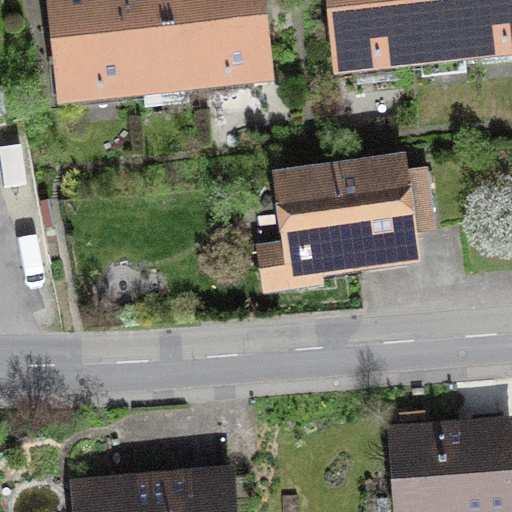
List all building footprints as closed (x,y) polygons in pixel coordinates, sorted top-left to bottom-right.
[(45,0),(58,112),(80,110),(81,123),(125,119),(124,105),(144,103),(146,120),(188,116),(186,99),(276,89),(266,0),(45,0)] [(511,0),(325,0),(334,81),(511,61),(511,0)] [(323,279),(419,267),(405,159),(273,176),(282,246),(257,249),(263,298),(324,290),(323,279)] [(511,511),(511,410),(388,420),(395,511),(511,511)] [(72,511),(239,511),(234,459),(69,474),(72,511)]
